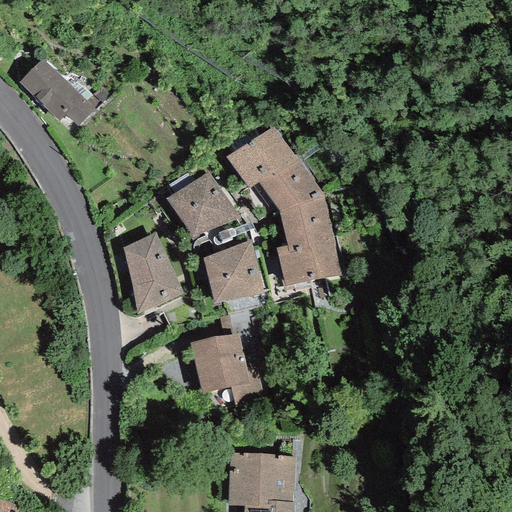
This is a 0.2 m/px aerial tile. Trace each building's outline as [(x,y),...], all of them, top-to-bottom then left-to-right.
[(85,101),(42,59),(19,82),(59,122),(65,115),(78,127),(95,111),(85,101)] [(101,86),(85,101),(95,111),(111,97),(101,86)] [(249,189),(258,183),(298,160),(273,126),(225,157),(249,189)] [(258,183),(279,211),(323,197),(298,160),(258,183)] [(165,199),(193,238),(239,218),(208,172),(165,199)] [(323,197),(279,211),(287,246),(333,236),(323,197)] [(155,232),(122,248),(127,263),(130,277),(133,294),(136,316),(182,293),(155,232)] [(287,246),(275,249),(284,286),(341,276),(333,236),(287,246)] [(250,239),(202,258),(214,304),(263,294),(250,239)] [(239,334),(189,344),(195,371),(244,361),(239,334)] [(246,371),(244,361),(195,371),(200,394),(230,387),(234,406),(262,400),(256,369),(246,371)] [(292,511),(295,456),(229,454),(227,506),(243,506),(242,511),(292,511)] [(0,511),(18,511),(16,511),(19,507),(0,499),(0,511)]
